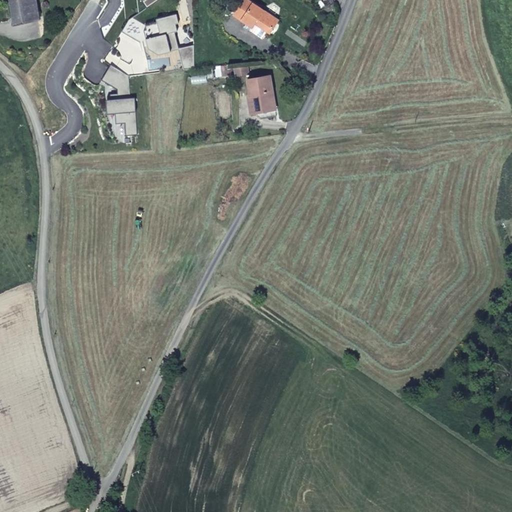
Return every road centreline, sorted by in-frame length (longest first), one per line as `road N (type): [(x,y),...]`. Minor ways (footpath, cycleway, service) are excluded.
road 1 (unclassified): [(100,490),(129,450),(215,258),(324,71),(351,0)]
road 2 (unclassified): [(100,490),(47,334),(37,123),(0,64)]
road 3 (track): [(288,139),(511,118)]
